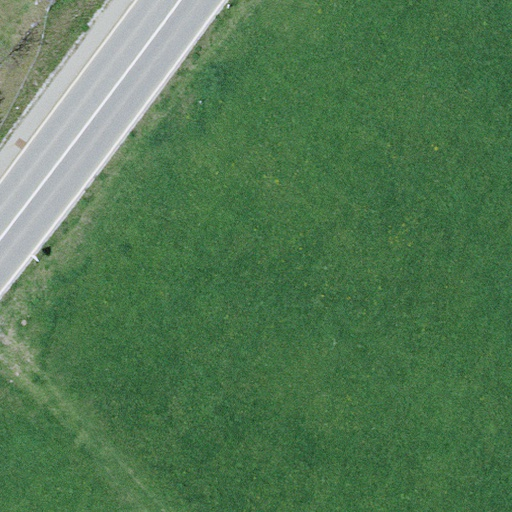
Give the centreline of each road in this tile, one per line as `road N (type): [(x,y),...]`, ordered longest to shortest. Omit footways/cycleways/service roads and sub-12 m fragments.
road 1 (primary): [(0,237),(178,0)]
road 2 (track): [(0,353),(154,511)]
